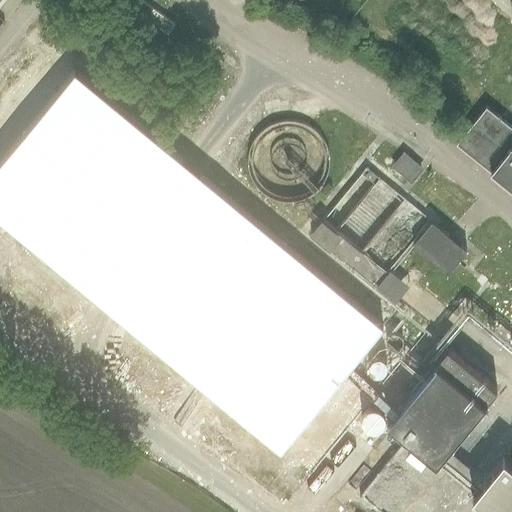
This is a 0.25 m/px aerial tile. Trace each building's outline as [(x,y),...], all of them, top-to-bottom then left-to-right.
[(175,25),(141,0),(138,0),(132,8),(168,35),(175,25)] [(0,96),(0,217),(311,474),(418,345),(48,39),(0,96)] [(511,185),(511,125),(488,106),(458,142),(511,185)] [(392,166),(412,183),(424,168),(404,152),(392,166)] [(377,287),(389,273),(323,220),(312,234),(377,287)] [(447,233),(432,220),(413,243),(447,270),(449,272),(467,249),(447,233)] [(404,265),(389,282),(407,298),(422,281),(404,265)] [(436,462),(497,388),(449,348),(387,422),(436,462)] [(404,446),(370,495),(396,511),(461,511),(462,511),(454,476),(408,445),(404,446)] [(511,511),(511,463),(504,457),(473,495),(493,511),(511,511)]
